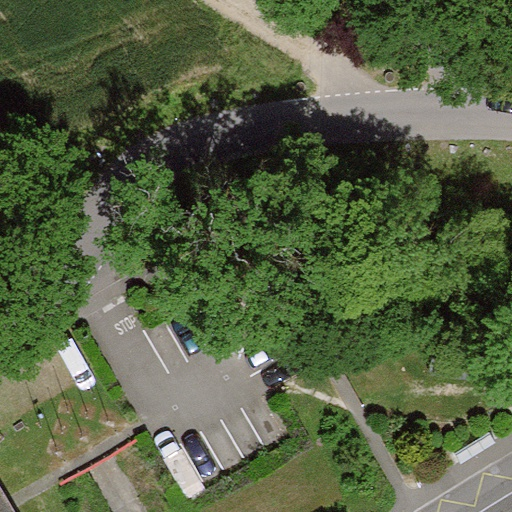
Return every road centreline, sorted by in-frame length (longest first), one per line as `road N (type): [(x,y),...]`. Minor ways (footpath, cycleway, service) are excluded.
road 1 (residential): [(511,113),(364,116),(166,153),(119,190),(37,303),(0,326)]
road 2 (track): [(364,116),(338,75),(222,0)]
